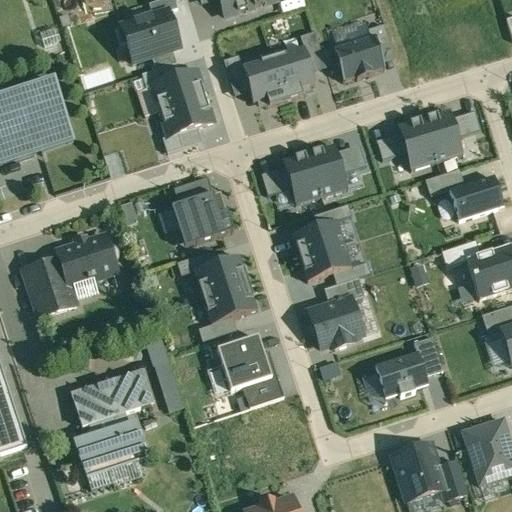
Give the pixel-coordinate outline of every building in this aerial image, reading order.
[(173,0),(167,0),(149,6),(153,18),(167,14),(177,11),(173,0)] [(217,0),(218,1),(224,20),(279,3),(277,0),(217,0)] [(153,18),(127,26),(133,43),(126,46),(133,66),(179,51),(167,14),(153,18)] [(382,65),(393,62),(383,29),(372,32),(374,39),(382,65)] [(303,51),(310,74),(324,70),(314,35),(300,40),(303,51)] [(440,37),(425,41),(429,54),(410,58),(412,71),(445,63),(440,37)] [(374,39),(332,52),(343,85),(356,81),(356,83),(372,78),(371,76),(384,72),(382,65),(374,39)] [(299,91),(314,87),(310,74),(303,51),(241,70),(249,94),(252,106),(267,101),(269,108),(302,99),(299,91)] [(234,99),(249,94),(241,70),(238,59),(223,64),(234,99)] [(157,72),(142,77),(146,90),(152,89),(151,88),(161,85),(157,72)] [(161,85),(151,88),(152,89),(160,114),(204,100),(195,74),(161,85)] [(54,84),(0,101),(0,166),(73,143),(54,84)] [(204,100),(160,114),(168,139),(168,140),(178,137),(212,126),(204,100)] [(405,156),(411,174),(463,159),(458,141),(452,122),(450,115),(398,130),(400,137),(405,156)] [(474,115),(452,122),(458,141),(480,135),(474,115)] [(178,137),(168,140),(168,139),(162,141),(167,156),(182,151),(178,137)] [(405,156),(400,137),(376,144),(382,163),(405,156)] [(290,192),(295,208),(347,193),(342,175),(336,156),(334,149),(282,164),(284,171),(290,192)] [(359,149),(336,156),(342,175),(364,169),(359,149)] [(290,192),(284,171),(261,178),(267,199),(290,192)] [(447,187),(459,222),(504,207),(491,171),(447,187)] [(207,181),(173,192),(178,208),(212,197),(209,187),(207,181)] [(178,208),(170,211),(184,252),(234,235),(227,215),(219,218),(212,197),(178,208)] [(336,224),(292,239),(299,262),(343,248),(336,224)] [(104,239),(56,255),(59,262),(68,292),(70,291),(116,276),(104,239)] [(472,247),(440,257),(445,270),(465,263),(476,259),(472,247)] [(343,248),(299,262),(307,286),(351,272),(343,248)] [(479,304),(511,293),(511,250),(511,248),(476,259),(465,263),(479,304)] [(194,275),(193,275),(202,302),(248,287),(244,275),(239,260),(194,275)] [(59,262),(23,274),(38,322),(76,309),(70,291),(68,292),(59,262)] [(190,262),(176,267),(180,280),(193,275),(194,275),(190,262)] [(422,267),(409,272),(416,292),(429,288),(422,267)] [(325,293),(329,307),(350,301),(351,303),(363,299),(358,283),(325,293)] [(248,287),(202,302),(210,329),(211,329),(256,314),(248,287)] [(307,314),(320,356),(330,353),(331,356),(355,349),(353,345),(363,342),(351,303),(350,301),(329,307),(307,314)] [(511,312),(511,311),(482,320),(487,336),(498,333),(511,328),(511,312)] [(511,328),(498,333),(511,371),(511,370),(511,328)] [(210,329),(198,333),(202,346),(215,342),(211,329),(210,329)] [(257,341),(216,354),(230,396),(242,392),(271,383),(263,358),(257,341)] [(414,348),(417,357),(424,377),(425,381),(442,376),(431,343),(414,348)] [(169,344),(154,348),(171,417),(186,414),(169,344)] [(283,401),(268,356),(263,358),(271,383),(242,392),(249,412),(283,401)] [(417,357),(374,371),(385,403),(399,399),(400,402),(414,397),(413,394),(422,391),(419,383),(423,382),(422,378),(424,377),(417,357)] [(0,367),(0,458),(27,450),(0,367)] [(140,375),(71,397),(82,431),(88,429),(92,441),(127,430),(123,418),(151,409),(140,375)] [(511,477),(511,459),(501,425),(463,437),(479,488),(511,477)] [(92,441),(75,447),(86,481),(146,462),(135,428),(127,430),(92,441)] [(422,452),(391,462),(406,507),(440,496),(444,494),(437,471),(432,457),(422,452)] [(456,465),(437,471),(444,494),(440,496),(444,507),(467,499),(456,465)] [(294,511),(291,502),(274,508),(273,504),(260,508),(261,511),(260,511),(294,511)]
